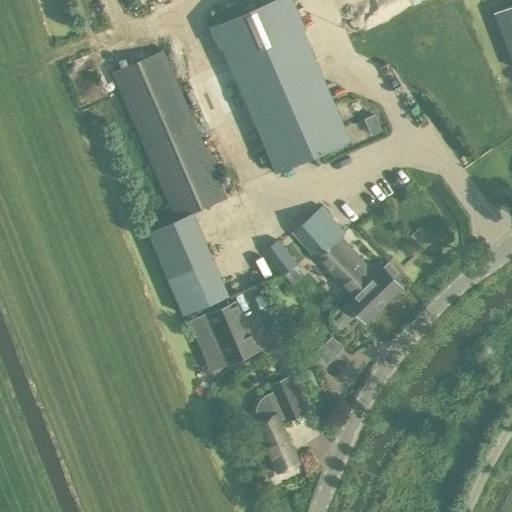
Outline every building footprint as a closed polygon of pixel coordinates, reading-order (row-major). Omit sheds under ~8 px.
[(276,172),(349,140),(288,0),(269,0),(212,25),(276,172)] [(176,220),(191,214),(225,199),(161,52),(111,73),(176,220)] [(319,207),(292,234),(351,298),(374,276),(342,243),(340,237),(343,233),(319,207)] [(211,259),(191,214),(176,220),(147,233),(167,278),(211,259)] [(280,276),(295,265),(279,243),(264,255),(280,276)] [(185,315),(227,297),(211,260),(166,279),(181,316),(185,315)] [(351,298),(346,302),(367,324),(405,288),(394,277),(399,272),(389,262),(374,276),(351,298)] [(237,301),(188,322),(196,343),(209,337),(221,367),(258,351),(237,301)] [(332,336),(315,353),(324,363),(342,346),(332,336)] [(255,418),(256,422),(253,423),(276,474),(297,465),(278,419),(282,417),(284,421),(302,414),(291,389),(287,378),(269,386),(272,393),(267,395),(263,397),(260,400),(258,403),(256,407),(255,410),(255,414),(255,418)]
